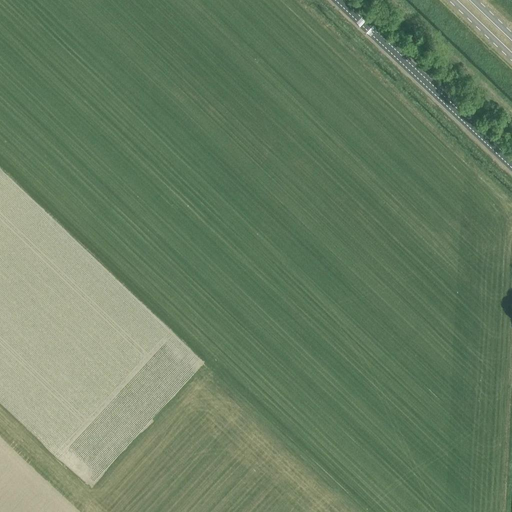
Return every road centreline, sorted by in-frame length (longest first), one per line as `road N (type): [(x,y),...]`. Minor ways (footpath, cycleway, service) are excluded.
road 1 (unclassified): [(511,165),(338,0)]
road 2 (track): [(393,0),(511,113)]
